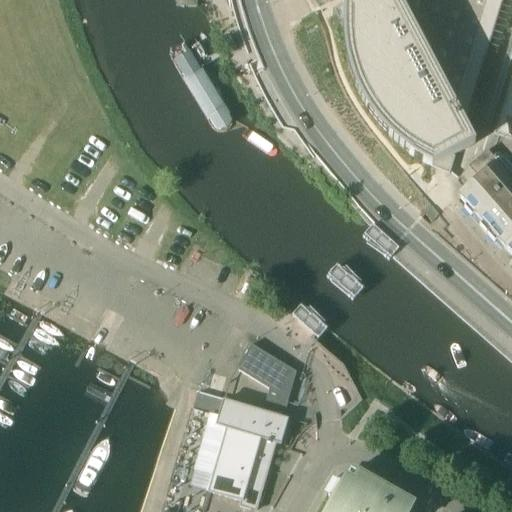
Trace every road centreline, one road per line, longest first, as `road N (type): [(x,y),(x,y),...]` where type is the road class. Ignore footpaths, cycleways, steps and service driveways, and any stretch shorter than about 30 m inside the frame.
road 1 (secondary): [(254,0),(281,75),(329,152),(511,324)]
road 2 (residential): [(222,314),(306,360),(326,390),(336,446)]
road 3 (residential): [(336,446),(466,511)]
